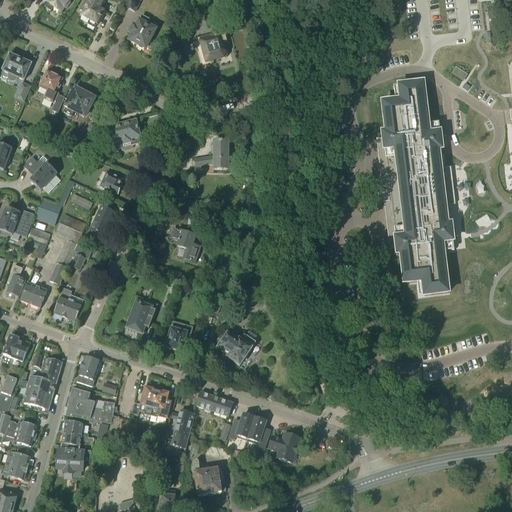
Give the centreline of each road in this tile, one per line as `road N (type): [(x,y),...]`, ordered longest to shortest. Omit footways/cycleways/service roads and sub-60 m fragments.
road 1 (residential): [(511,347),(422,367),(389,366),(373,358),(337,283),(336,246),(359,171),(356,91),(406,70),(447,87)]
road 2 (track): [(341,431),(277,292),(262,224),(263,98),(281,0)]
road 3 (residential): [(79,344),(341,431)]
road 4 (residential): [(88,328),(178,123)]
road 5 (residential): [(178,123),(167,105),(8,24)]
road 6 (residential): [(70,362),(28,511)]
road 7 (residential): [(447,87),(494,116),(500,136),(489,154),(468,158),(448,134)]
road 8 (primary): [(511,451),(377,479)]
